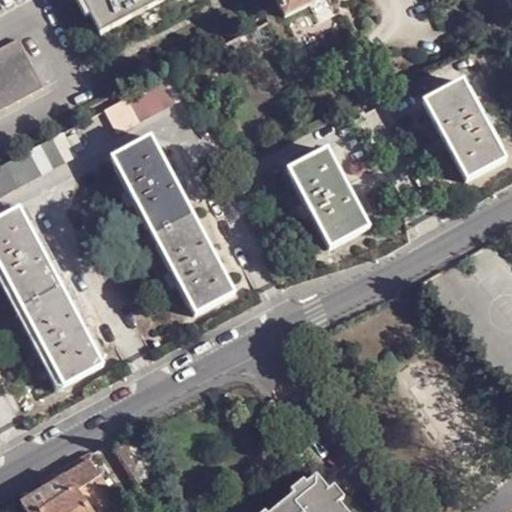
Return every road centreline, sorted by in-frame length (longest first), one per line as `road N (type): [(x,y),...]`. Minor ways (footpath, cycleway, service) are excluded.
road 1 (residential): [(252,344),(511,206)]
road 2 (residential): [(0,481),(252,344)]
road 3 (residential): [(252,344),(381,511)]
road 4 (unknown): [(157,396),(68,224)]
